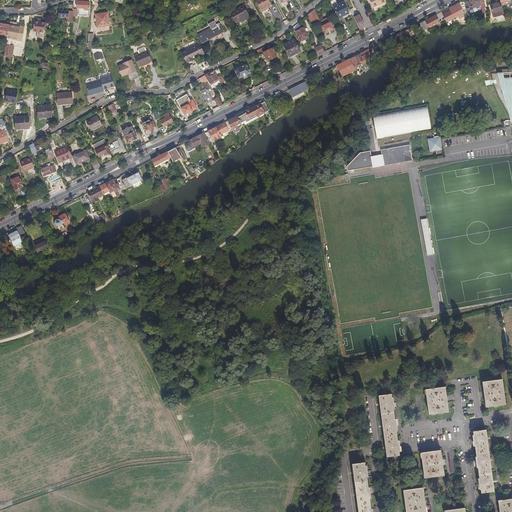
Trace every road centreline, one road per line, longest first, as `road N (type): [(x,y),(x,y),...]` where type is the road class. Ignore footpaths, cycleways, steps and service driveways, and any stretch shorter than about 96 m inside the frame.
road 1 (residential): [(0,159),(126,93),(168,91),(271,38),(317,0)]
road 2 (tertiary): [(168,142),(374,36)]
road 3 (track): [(0,507),(126,463),(191,459)]
road 4 (unknown): [(511,138),(351,177)]
